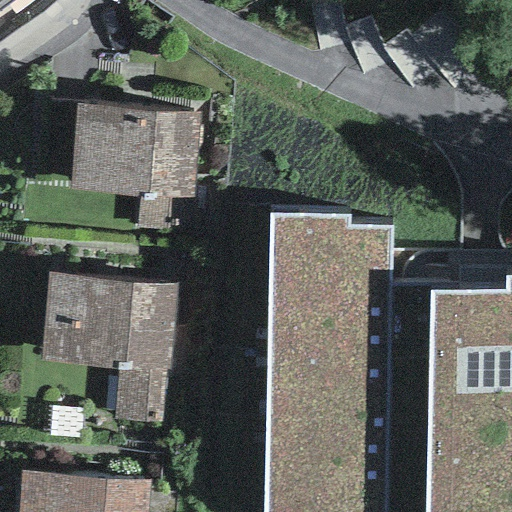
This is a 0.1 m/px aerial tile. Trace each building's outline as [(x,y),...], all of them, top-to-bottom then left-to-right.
[(0,0),(0,9),(12,0),(0,0)] [(201,113),(75,102),(68,190),(138,196),(170,199),(193,201),(201,113)] [(167,231),(170,199),(138,196),(135,228),(167,231)] [(347,215),(270,214),(263,511),(383,511),(386,228),(347,229),(347,215)] [(177,283),(46,273),(39,361),(117,368),(164,371),(169,372),(177,283)] [(506,296),(430,296),(425,511),(511,511),(511,278),(508,278),(506,296)] [(164,371),(117,368),(113,420),(160,423),(164,371)] [(148,511),(150,481),(19,471),(16,511),(148,511)]
